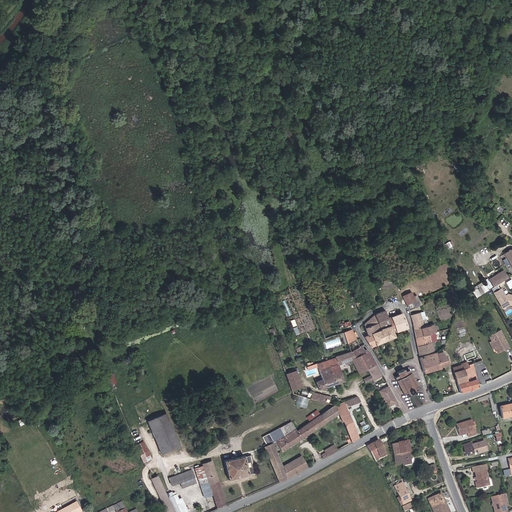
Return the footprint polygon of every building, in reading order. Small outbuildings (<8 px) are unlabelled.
[(511,277),(511,275),(511,257),(509,254),(507,253),(499,258),(505,268),(507,267),(509,271),(508,272),(511,277)] [(488,290),(502,282),(498,274),(484,283),(488,290)] [(399,298),(403,307),(411,303),(407,294),(399,298)] [(498,300),(502,308),(509,304),(511,305),(511,304),(511,295),(507,294),(498,300)] [(403,307),(404,311),(410,308),(411,309),(417,307),(415,302),(403,307)] [(378,312),(375,315),(381,327),(382,328),(371,334),(376,344),(395,335),(394,332),(388,318),(385,310),(378,312)] [(408,320),(410,329),(413,328),(423,326),(420,312),(407,315),(408,320)] [(407,327),(402,313),(388,318),(394,332),(407,327)] [(375,315),(365,324),(369,332),(381,327),(375,315)] [(431,333),(429,324),(423,326),(413,328),(415,337),(425,334),(429,333),(431,333)] [(344,341),(345,344),(354,341),(350,330),(341,333),(344,341)] [(485,344),(489,352),(491,356),(497,352),(498,354),(503,351),(494,333),(482,339),(485,344)] [(376,344),(371,334),(365,336),(371,346),(376,344)] [(425,334),(415,337),(412,338),(414,346),(427,342),(425,334)] [(427,342),(414,346),(416,355),(429,351),(427,342)] [(365,373),(368,372),(377,367),(371,355),(364,347),(355,351),(365,373)] [(317,365),(320,373),(329,369),(332,376),(340,372),(338,367),(351,362),(359,376),(365,373),(355,351),(317,365)] [(416,357),(419,372),(445,364),(442,356),(440,357),(438,353),(433,354),(432,352),(416,357)] [(448,368),(455,391),(473,386),(467,366),(463,367),(458,368),(459,370),(457,371),(455,366),(448,368)] [(383,377),(377,367),(368,372),(371,378),(373,381),(383,377)] [(296,369),(287,372),(292,389),(302,386),(296,369)] [(329,369),(320,373),(323,382),(317,385),(321,392),(345,382),(340,372),(332,376),(329,369)] [(396,378),(405,394),(409,392),(411,395),(415,393),(413,390),(418,388),(410,371),(406,372),(404,369),(398,372),(400,376),(396,378)] [(111,384),(117,382),(113,372),(108,374),(111,384)] [(390,410),(393,408),(391,405),(395,403),(397,406),(399,405),(391,390),(389,386),(380,391),(390,410)] [(301,390),(298,396),(330,403),(330,396),(301,390)] [(504,419),(511,416),(511,404),(501,408),(504,419)] [(353,442),(361,438),(346,405),(339,408),(342,417),(353,442)] [(339,408),(338,407),(322,415),(328,425),(342,417),(339,408)] [(309,420),(320,413),(317,409),(307,416),(309,420)] [(149,421),(162,454),(181,447),(167,414),(149,421)] [(328,425),(322,415),(299,428),(298,426),(275,438),(281,448),(328,425)] [(465,425),(458,427),(460,434),(469,431),(470,436),(476,434),(472,421),(464,423),(465,425)] [(136,443),(143,462),(152,459),(145,440),(136,443)] [(271,440),(263,443),(280,480),(309,466),(304,455),(283,465),(271,440)] [(380,440),(368,446),(376,460),(387,454),(380,440)] [(393,445),(398,465),(404,462),(405,465),(414,463),(408,440),(393,445)] [(468,443),(460,446),(463,454),(471,452),(470,451),(474,450),(475,454),(484,452),(481,442),(469,446),(468,443)] [(326,457),(339,450),(335,444),(328,447),(330,450),(324,453),(325,457),(326,457)] [(245,465),(243,456),(224,461),(229,480),(247,473),(251,471),(250,468),(251,467),(250,463),(245,465)] [(207,475),(199,477),(201,485),(209,482),(213,494),(216,507),(225,503),(212,460),(204,463),(204,465),(207,475)] [(207,475),(204,465),(196,468),(199,477),(207,475)] [(476,484),(477,489),(488,486),(484,471),(485,470),(484,465),(471,468),(472,475),(474,475),(475,479),(473,480),(474,482),(476,482),(476,484)] [(194,474),(192,468),(184,471),(187,477),(194,474)] [(184,471),(167,477),(170,484),(178,480),(181,486),(196,480),(194,474),(187,477),(184,471)] [(167,492),(161,479),(155,482),(168,511),(187,511),(189,511),(181,496),(179,498),(175,491),(173,492),(172,490),(167,492)] [(209,482),(201,485),(204,497),(213,494),(209,482)] [(394,501),(404,496),(398,483),(389,487),(393,495),(394,494),(395,497),(392,498),(394,501)] [(437,511),(448,511),(440,492),(427,497),(434,511),(437,511)] [(502,495),(498,496),(501,511),(506,511),(504,503),(502,495)] [(406,500),(404,496),(394,501),(396,505),(406,500)] [(501,511),(498,496),(491,498),(494,511),(501,511)] [(78,511),(74,503),(57,511),(78,511)]
